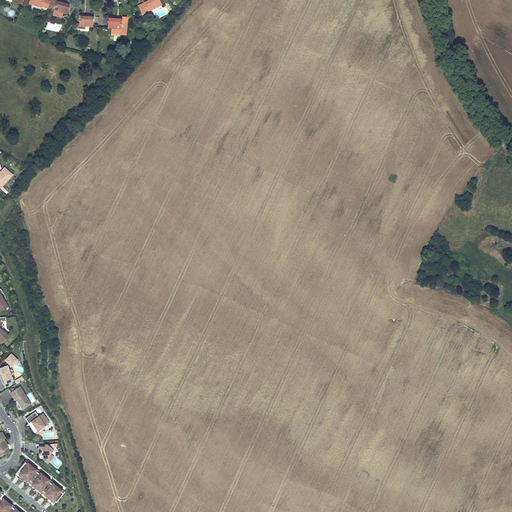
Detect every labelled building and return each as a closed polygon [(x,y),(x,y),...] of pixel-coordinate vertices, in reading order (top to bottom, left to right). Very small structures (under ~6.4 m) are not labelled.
[(52,0),(49,0),(48,8),(54,9),(54,10),(60,12),(67,13),(70,3),(59,0),(56,0),(56,1),(52,0)] [(144,3),(138,6),(142,13),(147,11),(148,11),(162,4),(159,0),(145,0),(143,1),(144,3)] [(79,24),(79,25),(85,25),(93,26),(94,15),(80,14),(79,24)] [(109,16),(108,27),(112,27),(111,33),(127,35),(129,16),(123,15),(122,17),(109,16)] [(0,184),(2,187),(12,175),(4,168),(0,172),(0,171),(0,184)] [(5,366),(1,367),(2,372),(4,376),(1,377),(3,383),(10,381),(9,380),(12,378),(11,375),(14,374),(12,368),(9,370),(8,367),(11,366),(17,360),(11,354),(5,360),(7,361),(5,364),(5,366)] [(20,386),(10,392),(15,399),(16,398),(21,405),(29,400),(20,386)] [(39,416),(35,411),(25,418),(29,423),(31,421),(37,430),(49,422),(43,413),(39,416)] [(53,450),(47,444),(45,444),(44,448),(42,448),(42,446),(39,446),(39,454),(43,454),(44,459),(48,463),(53,457),(50,453),(53,450)] [(15,474),(21,479),(32,466),(28,462),(27,463),(25,462),(15,474)] [(21,479),(28,484),(38,472),(36,470),(36,469),(32,466),(21,479)] [(28,484),(34,489),(45,476),(40,473),(40,474),(38,472),(28,484)] [(34,489),(40,495),(50,482),(48,481),(49,480),(45,476),(34,489)] [(40,495),(47,500),(57,487),(53,483),(52,484),(50,482),(40,495)] [(47,500),(53,505),(63,493),(61,491),(62,490),(57,487),(47,500)] [(0,510),(0,511),(9,511),(13,508),(11,506),(12,505),(7,501),(0,510)]
